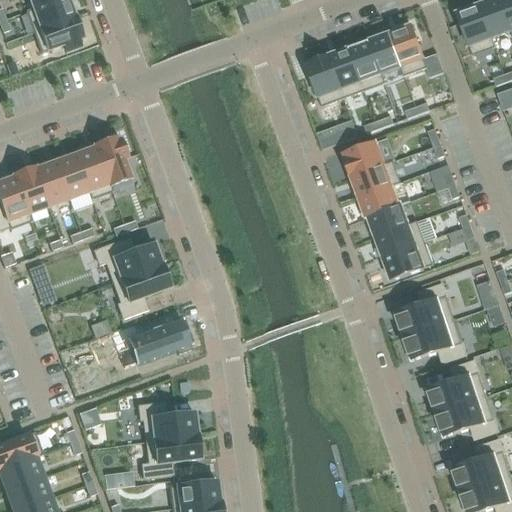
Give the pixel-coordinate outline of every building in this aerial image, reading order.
[(61,0),(33,11),(25,14),(32,34),(74,18),(67,0),(61,0)] [(28,0),(33,11),(61,0),(28,0)] [(511,34),(499,0),(479,8),(495,50),(496,50),(492,41),(511,34),(511,37),(511,34)] [(511,0),(499,0),(511,34),(511,0)] [(479,8),(457,16),(472,58),(495,50),(479,8)] [(74,18),(32,34),(41,57),(63,48),(66,55),(81,49),(79,42),(84,40),(76,18),(74,18)] [(6,22),(0,23),(0,28),(3,36),(10,33),(6,22)] [(411,28),(389,36),(393,48),(405,79),(427,71),(424,61),(411,28)] [(389,36),(369,44),(384,86),(385,86),(382,77),(401,70),(404,79),(405,79),(393,48),(389,36)] [(369,44),(348,51),(364,94),(384,86),(369,44)] [(348,51),(328,59),(344,101),(364,94),(348,51)] [(437,56),(424,61),(427,71),(430,80),(444,75),(437,56)] [(328,59),(306,67),(321,110),(344,101),(328,59)] [(14,64),(6,67),(10,78),(18,75),(14,64)] [(505,77),(493,81),(496,89),(507,84),(505,77)] [(511,91),(497,97),(503,113),(511,109),(511,91)] [(427,105),(416,110),(419,117),(430,113),(427,105)] [(416,110),(405,114),(408,121),(419,117),(416,110)] [(391,119),(375,124),(378,132),(394,126),(391,119)] [(375,124),(364,129),(367,136),(378,132),(375,124)] [(435,131),(428,134),(433,150),(441,147),(435,131)] [(355,132),(344,136),(346,143),(358,139),(355,132)] [(115,140),(93,148),(94,150),(96,150),(110,189),(112,189),(132,181),(124,161),(128,160),(120,142),(117,143),(115,140)] [(376,146),(342,158),(351,180),(393,165),(393,164),(384,167),(376,146)] [(441,147),(433,150),(437,161),(445,158),(441,147)] [(94,150),(73,158),(86,196),(89,203),(114,194),(112,189),(110,189),(96,150),(94,150)] [(73,158),(54,165),(67,203),(86,196),(73,158)] [(35,172),(34,172),(48,210),(67,203),(54,165),(35,172)] [(393,165),(351,180),(358,200),(401,185),(393,165)] [(35,170),(12,178),(13,180),(14,180),(28,217),(29,217),(48,210),(34,172),(35,172),(35,170)] [(452,177),(444,179),(448,190),(456,188),(452,177)] [(13,180),(0,184),(0,207),(9,230),(9,232),(32,224),(29,217),(28,217),(14,180),(13,180)] [(401,185),(358,200),(366,221),(401,208),(401,207),(399,207),(392,189),(401,186),(401,185)] [(456,188),(448,190),(452,201),(460,199),(456,188)] [(0,207),(0,233),(9,230),(0,207)] [(401,208),(366,221),(366,222),(368,221),(375,240),(418,225),(417,224),(408,227),(401,208)] [(467,217),(459,220),(463,231),(471,228),(467,217)] [(134,223),(123,227),(126,235),(137,231),(134,223)] [(418,225),(375,240),(383,261),(425,245),(418,225)] [(123,227),(112,231),(115,239),(126,235),(123,227)] [(471,228),(463,231),(467,242),(475,239),(471,228)] [(91,230),(80,234),(83,242),(94,238),(91,230)] [(80,234),(69,238),(72,246),(83,242),(80,234)] [(60,242),(48,246),(51,254),(63,249),(60,242)] [(121,244),(94,254),(99,267),(105,265),(113,285),(161,268),(161,267),(160,264),(163,263),(158,248),(154,249),(153,246),(126,256),(121,244)] [(425,245),(383,261),(391,283),(433,267),(425,245)] [(161,268),(113,285),(121,306),(118,307),(122,321),(147,313),(142,301),(170,290),(162,267),(161,267),(161,268)] [(46,280),(41,268),(30,272),(34,284),(46,280)] [(504,272),(496,275),(500,286),(508,283),(504,272)] [(508,283),(500,286),(504,297),(511,294),(508,283)] [(491,285),(479,289),(486,312),(498,307),(491,285)] [(423,307),(396,316),(404,340),(454,323),(442,287),(419,295),(423,307)] [(182,322),(127,342),(128,343),(130,342),(138,366),(136,366),(136,368),(176,355),(177,358),(192,352),(182,322)] [(106,323),(91,329),(95,340),(111,334),(106,323)] [(454,323),(404,340),(412,363),(439,354),(443,365),(466,358),(454,323)] [(455,383),(428,392),(436,416),(486,399),(475,364),(451,372),(455,383)] [(486,399),(436,416),(444,440),(471,431),(475,442),(498,434),(486,399)] [(163,405),(138,409),(140,423),(143,422),(146,444),(196,438),(196,437),(193,415),(165,418),(163,405)] [(73,432),(65,435),(70,446),(77,444),(73,432)] [(34,435),(0,447),(0,472),(35,460),(42,457),(34,435)] [(148,466),(141,467),(143,481),(172,478),(171,465),(201,461),(197,437),(196,437),(196,438),(146,444),(148,466)] [(480,462),(453,471),(461,495),(511,478),(499,443),(476,451),(480,462)] [(77,444),(70,446),(74,458),(81,455),(77,444)] [(35,460),(0,472),(0,477),(6,493),(42,480),(35,460)] [(88,474),(81,477),(85,488),(92,485),(88,474)] [(106,491),(133,487),(132,474),(104,477),(106,491)] [(511,511),(511,480),(511,478),(461,495),(466,511),(488,511),(496,509),(496,511),(511,511)] [(42,480),(6,493),(12,511),(19,511),(50,501),(42,480)] [(216,483),(169,489),(172,511),(219,505),(219,504),(216,483)] [(92,485),(85,488),(89,499),(97,496),(92,485)] [(53,511),(50,501),(19,511),(53,511)]
